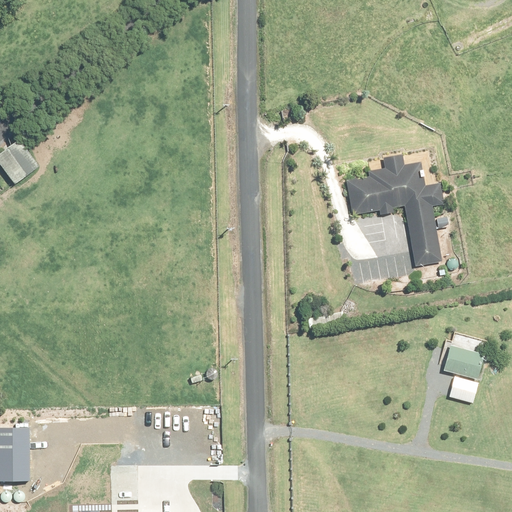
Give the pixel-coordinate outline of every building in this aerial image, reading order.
[(40,166),(20,139),(0,154),(0,163),(17,185),(40,166)] [(346,181),(351,216),(380,212),(381,215),(395,213),(394,209),(406,207),(415,267),(442,263),(434,207),(446,205),(443,184),(426,187),(424,177),(419,178),(418,172),(428,171),(427,163),(406,166),(404,154),(385,157),(387,169),(370,171),(371,177),(346,181)] [(488,353),(451,344),(444,371),(481,380),(488,353)] [(480,382),(455,376),(450,397),(475,403),(480,382)] [(0,428),(0,479),(29,480),(29,429),(0,428)] [(116,431),(109,431),(108,443),(116,444),(116,450),(137,451),(138,431),(116,430),(116,431)]
